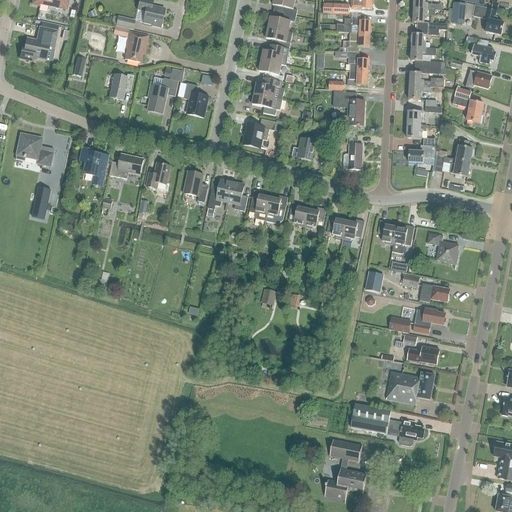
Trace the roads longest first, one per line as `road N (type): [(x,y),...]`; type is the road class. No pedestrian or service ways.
road 1 (tertiary): [(448,511),(501,230)]
road 2 (residential): [(212,151),(89,126),(0,88)]
road 3 (residential): [(392,0),(381,201)]
road 4 (residential): [(381,201),(212,151)]
road 5 (residential): [(212,151),(245,0)]
road 6 (residential): [(504,212),(436,197),(381,201)]
